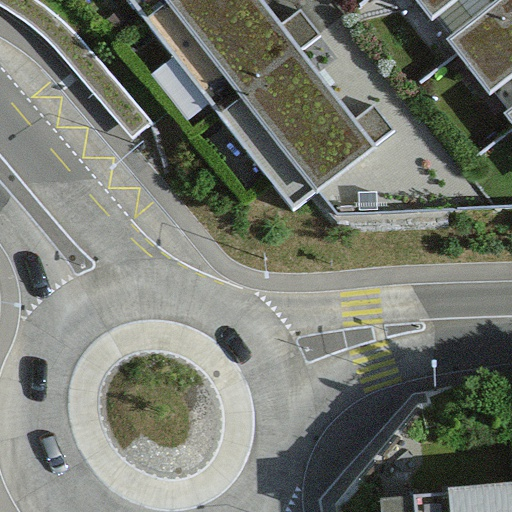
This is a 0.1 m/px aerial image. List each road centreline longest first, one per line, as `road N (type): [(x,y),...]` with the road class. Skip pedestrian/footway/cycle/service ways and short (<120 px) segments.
road 1 (secondary): [(112,302),(55,344),(30,410),(43,479),(67,511)]
road 2 (tertiary): [(511,320),(266,354)]
road 3 (secondary): [(112,302),(0,161)]
road 4 (secondary): [(266,354),(248,331),(198,300),(169,294),(112,302)]
road 5 (secondary): [(248,511),(283,450),(286,417),(266,354)]
